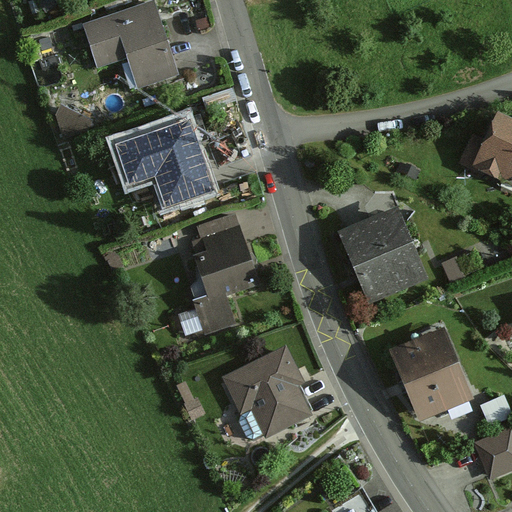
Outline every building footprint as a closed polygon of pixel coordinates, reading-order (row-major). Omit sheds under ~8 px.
[(149,8),(81,29),(94,71),(118,63),(126,91),(170,78),(149,8)] [(511,129),(487,119),(465,170),(511,190),(511,129)] [(181,122),(111,145),(126,187),(154,180),(166,207),(207,195),(181,122)] [(394,216),(338,236),(362,300),(420,280),(394,216)] [(264,285),(237,218),(191,236),(201,260),(187,265),(202,303),(189,308),(201,339),(239,325),(229,299),(264,285)] [(440,331),(389,351),(413,413),(464,393),(440,331)] [(307,411),(275,350),(221,378),(253,439),(307,411)] [(511,427),(474,443),(489,480),(511,470),(511,427)]
